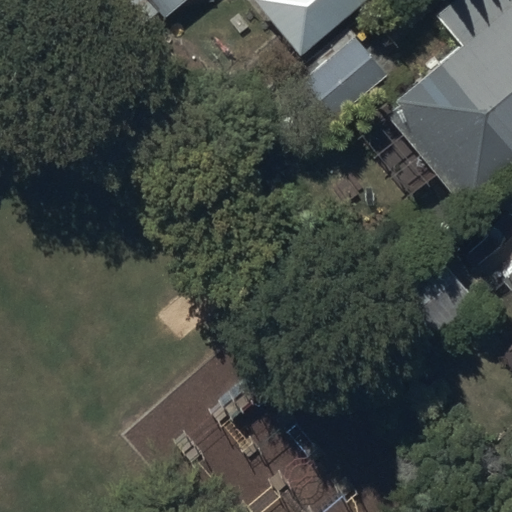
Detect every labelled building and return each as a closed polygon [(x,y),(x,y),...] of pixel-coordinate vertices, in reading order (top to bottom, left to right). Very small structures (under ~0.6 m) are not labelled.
[(149,0),(158,10),(169,0),(149,0)] [(349,0),(253,0),(294,47),(349,0)] [(511,0),(441,0),(432,8),(455,36),(388,92),(392,97),(379,107),(450,191),(464,180),(467,184),(511,146),(511,0)] [(312,129),(382,69),(341,22),(271,82),(312,129)] [(511,261),(499,273),(511,288),(511,261)]
